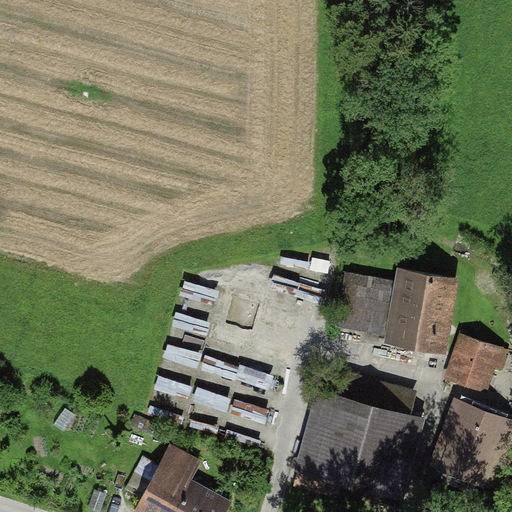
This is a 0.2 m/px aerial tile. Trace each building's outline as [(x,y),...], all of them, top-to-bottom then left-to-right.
[(387,334),(446,345),(460,273),(401,262),(398,278),(387,334)] [(398,278),(348,268),(338,324),(387,334),(398,278)] [(284,372),(300,320),(202,289),(185,340),(284,372)] [(461,331),(448,372),(494,387),(507,345),(461,331)] [(406,400),(324,379),(300,470),(383,491),(406,400)] [(511,422),(511,416),(459,397),(437,457),(492,477),(511,422)] [(138,505),(152,511),(225,511),(235,495),(193,473),(201,457),(171,441),(138,505)]
